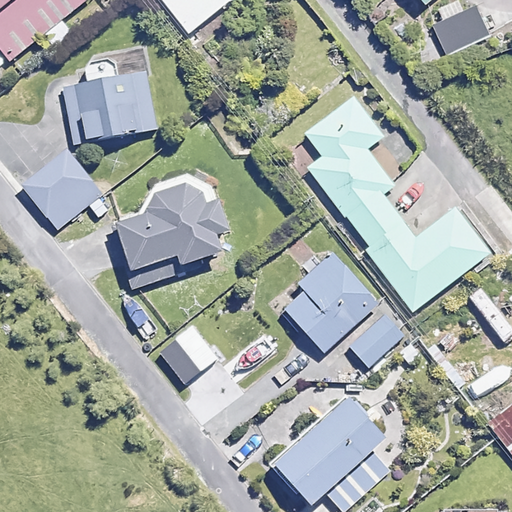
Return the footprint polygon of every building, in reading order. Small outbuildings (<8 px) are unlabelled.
[(86,0),(0,0),(0,49),(10,62),(43,35),(55,50),(75,34),(63,19),(86,0)] [(460,11),(456,2),(441,9),(446,22),(433,27),(445,55),(487,38),(474,6),(460,11)] [(147,72),(66,86),(75,143),(157,129),(147,72)] [(384,137),(356,98),(307,134),(325,158),(310,168),(413,310),(491,254),(457,208),(415,239),(383,195),(395,187),(368,149),(384,137)] [(104,194),(70,150),(25,185),(59,229),(104,194)] [(207,204),(205,195),(204,194),(199,191),(195,189),(190,187),(185,186),(179,186),(174,187),(169,189),(165,191),(161,194),(157,197),(153,201),(151,205),(149,210),(148,213),(110,224),(124,274),(134,271),(139,288),(193,274),(190,263),(227,253),(222,235),(230,233),(221,200),(207,204)] [(379,304),(334,254),(299,286),(305,292),(285,310),(324,354),(379,304)] [(406,336),(387,313),(350,345),(369,367),(406,336)] [(388,437),(350,395),(274,465),(311,506),(325,494),(341,511),(345,511),(391,471),(373,451),(388,437)] [(511,401),(485,424),(511,457),(511,401)]
